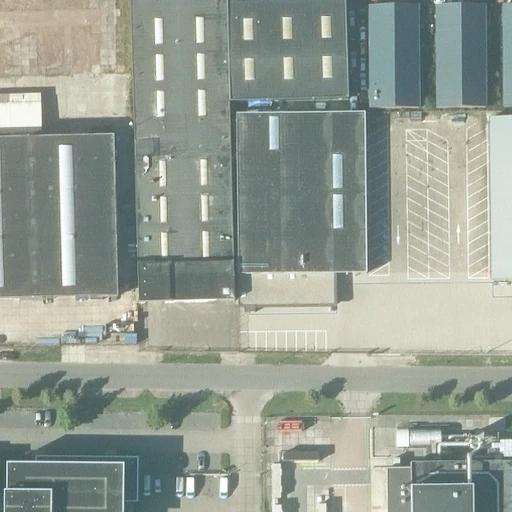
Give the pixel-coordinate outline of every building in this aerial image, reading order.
[(140,0),(133,0),(136,150),(231,148),(228,0),(140,0)] [(347,0),(323,0),(229,2),(231,101),(348,100),(347,0)] [(511,108),(511,7),(503,8),(505,109),(511,108)] [(468,8),(453,9),(436,9),(437,109),(486,108),(484,8),(468,8)] [(421,9),(385,10),(369,10),(371,110),(423,109),(421,9)] [(0,138),(112,135),(108,28),(0,30),(0,138)] [(364,175),(364,115),(236,116),(239,307),(335,307),(335,286),(335,275),(367,275),(366,255),(364,175)] [(511,118),(496,118),(489,118),(491,282),(506,281),(511,281),(511,118)] [(112,138),(28,140),(32,300),(117,298),(112,138)] [(0,140),(0,300),(3,301),(32,300),(28,140),(3,141),(0,140)] [(231,148),(136,150),(139,304),(234,302),(231,148)] [(6,496),(0,496),(0,511),(6,511),(5,511),(122,511),(123,505),(137,505),(138,460),(35,459),(35,466),(6,466),(6,496)] [(511,511),(511,464),(409,465),(409,470),(385,470),(385,511),(511,511)]
